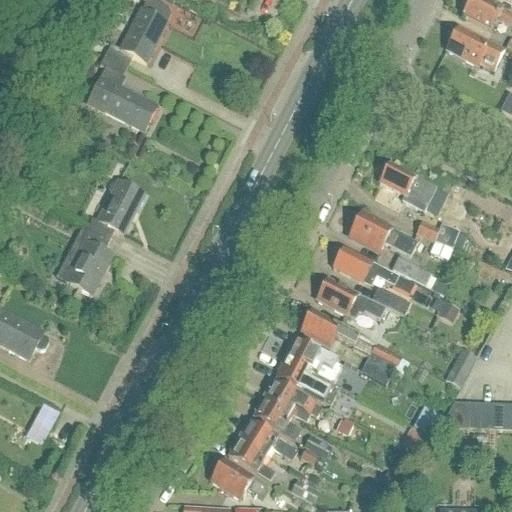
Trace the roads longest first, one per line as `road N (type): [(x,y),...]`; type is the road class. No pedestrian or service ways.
road 1 (tertiary): [(84,511),(351,0)]
road 2 (residential): [(136,511),(231,356),(373,84)]
road 3 (residential): [(373,84),(511,151)]
